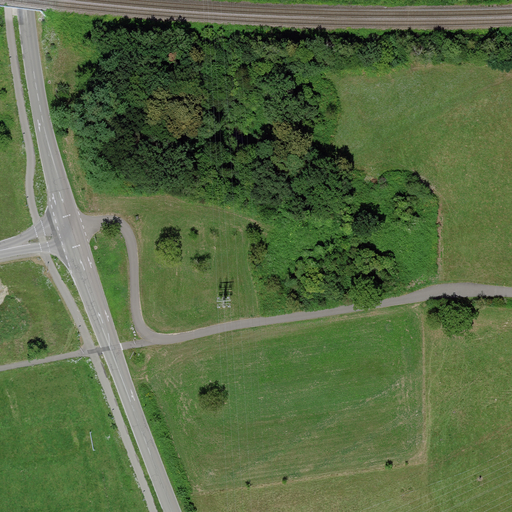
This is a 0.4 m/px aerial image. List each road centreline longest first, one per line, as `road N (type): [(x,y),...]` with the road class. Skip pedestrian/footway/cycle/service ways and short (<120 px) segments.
road 1 (unclassified): [(70,230),(112,220),(131,232),(134,314),(156,340),(393,298),(511,291)]
road 2 (primary): [(511,376),(222,511)]
road 3 (tertiary): [(25,0),(43,126),(70,230)]
road 4 (tertiary): [(110,347),(109,375),(95,399),(15,478),(10,511)]
road 5 (tertiary): [(161,488),(110,347)]
